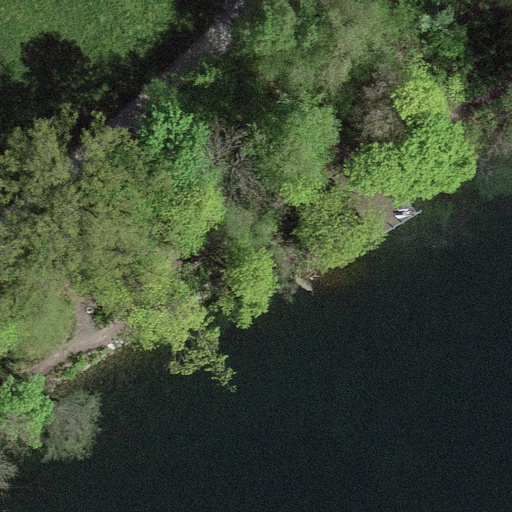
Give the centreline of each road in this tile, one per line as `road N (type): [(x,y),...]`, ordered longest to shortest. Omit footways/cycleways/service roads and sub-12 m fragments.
road 1 (track): [(258,0),(0,227)]
road 2 (track): [(511,96),(304,213)]
